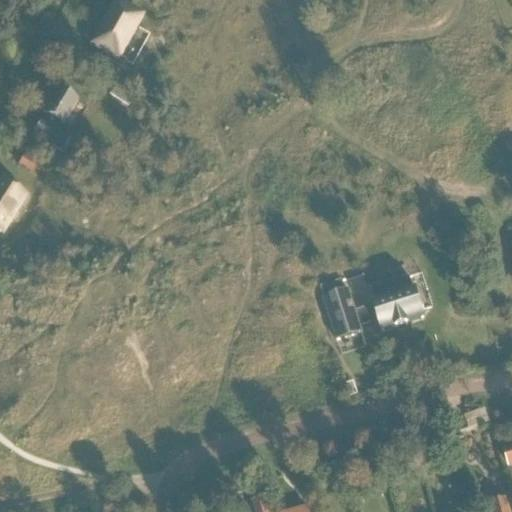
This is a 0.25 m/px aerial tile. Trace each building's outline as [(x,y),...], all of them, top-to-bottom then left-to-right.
[(110,14),(92,45),(108,54),(104,61),(121,71),(125,63),(117,58),(134,27),(140,17),(122,7),(116,17),(110,14)] [(116,87),(110,98),(126,109),(133,99),(116,87)] [(34,134),(63,151),(71,136),(58,128),(60,125),(62,127),(77,102),(58,91),(45,114),(50,117),(47,122),(42,119),(34,134)] [(24,158),(19,166),(30,174),(36,166),(24,158)] [(0,234),(24,197),(0,182),(0,234)] [(372,290),(376,302),(373,303),(374,308),(356,314),(348,290),(346,291),(343,282),(320,289),(337,342),(362,335),(360,327),(378,322),(382,332),(396,328),(396,330),(408,326),(407,324),(424,319),(422,312),(424,312),(419,296),(417,297),(415,290),(413,291),(409,278),(380,287),(379,283),(371,285),(372,290)] [(254,511),(269,511),(266,500),(253,503),(254,511)] [(509,511),(506,500),(490,504),(492,511),(509,511)]
